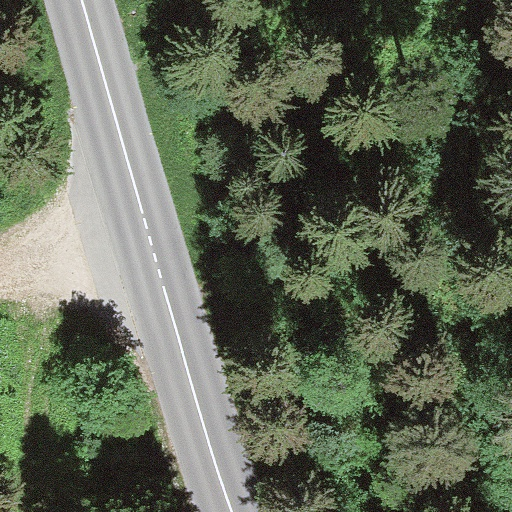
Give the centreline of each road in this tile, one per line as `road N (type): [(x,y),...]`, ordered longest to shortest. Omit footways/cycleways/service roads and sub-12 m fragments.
road 1 (tertiary): [(233,511),(81,0)]
road 2 (track): [(0,284),(145,228)]
